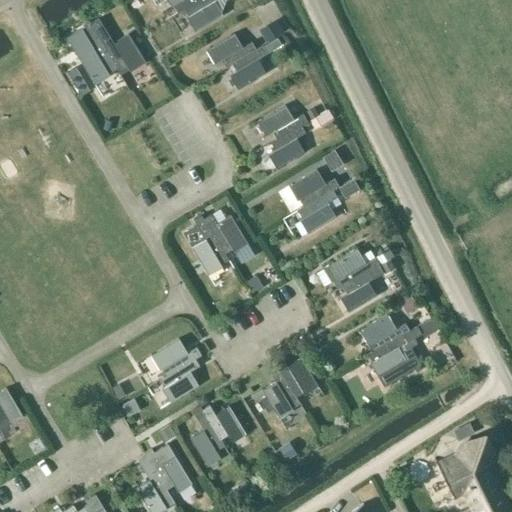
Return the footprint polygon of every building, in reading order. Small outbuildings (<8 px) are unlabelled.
[(167,0),(171,5),(172,5),(177,12),(184,9),(197,0),(167,0)] [(197,0),(184,9),(188,16),(186,17),(194,31),(222,15),(221,12),(214,0),(197,0)] [(113,42),(98,17),(89,23),(116,68),(120,74),(129,68),(129,70),(145,61),(128,33),(113,42)] [(283,31),(276,19),(259,28),(266,41),(283,31)] [(80,28),(66,37),(77,56),(94,84),(109,75),(108,73),(116,68),(89,23),(80,28)] [(226,68),(232,64),(255,48),(251,41),(242,46),(234,33),(205,49),(213,63),(220,59),(226,68)] [(277,35),(269,40),(273,47),(281,43),(277,35)] [(261,44),(255,48),(232,64),(236,71),(229,75),(237,89),(265,72),(257,58),(266,52),(261,44)] [(75,67),(67,71),(74,83),(81,78),(75,67)] [(265,134),(272,131),(276,138),(301,124),(307,121),(302,113),(293,118),(285,104),(256,121),(265,134)] [(312,106),(305,109),(309,117),(316,113),(312,106)] [(331,117),(325,108),(309,118),(314,127),(331,117)] [(305,132),(301,124),(276,138),(269,142),(274,150),(268,154),(275,168),(304,151),(296,137),(305,132)] [(333,148),(322,155),(328,164),(339,157),(333,148)] [(298,199),(302,206),(332,189),(338,186),(333,177),(324,182),(316,169),(288,185),(297,200),(298,199)] [(353,177),(339,185),(345,196),(359,188),(353,177)] [(332,189),(302,206),(296,209),(300,218),(299,218),(307,233),(335,216),(327,202),(336,196),(332,189)] [(211,213),(203,218),(225,253),(232,248),(240,263),(254,255),(247,242),(230,214),(216,223),(211,213)] [(195,230),(192,226),(183,233),(191,246),(207,274),(221,265),(221,263),(228,259),(225,253),(203,218),(201,214),(193,219),(198,228),(195,230)] [(391,246),(381,252),(385,260),(395,254),(391,246)] [(328,265),(321,269),(329,282),(331,281),(335,289),(342,285),(378,263),(374,256),(365,261),(357,248),(328,265)] [(389,258),(379,264),(384,273),(394,268),(389,258)] [(383,272),(378,263),(342,285),(347,293),(340,297),(348,311),(376,295),(368,281),(383,272)] [(256,274),(245,281),(252,292),(263,286),(256,274)] [(396,297),(406,312),(417,305),(408,290),(396,297)] [(369,343),(373,350),(409,329),(404,322),(395,327),(387,313),(359,330),(367,344),(369,343)] [(373,350),(367,353),(371,362),(369,362),(378,376),(384,386),(420,364),(409,345),(400,351),(398,346),(414,337),(421,333),(416,325),(409,329),(373,350)] [(161,368),(164,374),(194,358),(200,354),(195,346),(187,351),(178,338),(151,355),(159,369),(161,368)] [(273,361),(276,367),(296,396),(303,391),(304,393),(318,385),(301,358),(287,366),(282,357),(273,361)] [(198,365),(194,358),(164,374),(159,379),(163,387),(162,388),(170,402),(198,385),(190,371),(198,365)] [(266,374),(256,380),(261,389),(266,397),(273,410),(278,417),(292,409),(291,407),(299,402),(296,396),(276,367),(270,372),(275,381),(272,383),(266,374)] [(124,395),(118,383),(110,387),(116,399),(124,395)] [(0,428),(12,422),(22,415),(6,387),(0,390),(0,428)] [(204,394),(197,397),(201,403),(205,401),(206,396),(204,394)] [(129,400),(119,406),(124,416),(135,411),(129,400)] [(209,404),(201,409),(204,415),(220,439),(228,434),(232,441),(245,433),(228,405),(214,413),(209,404)] [(223,445),(220,439),(204,415),(197,420),(203,429),(189,437),(206,465),(220,457),(216,449),(223,445)] [(174,434),(168,424),(156,431),(163,441),(174,434)] [(459,456),(439,466),(434,457),(433,458),(453,498),(454,498),(453,495),(464,490),(472,505),(499,492),(487,467),(491,455),(482,435),(463,445),(459,456)] [(296,452),(289,440),(278,447),(286,459),(296,452)] [(143,452),(143,453),(144,454),(144,455),(150,465),(166,488),(173,484),(177,491),(191,483),(174,455),(166,442),(152,451),(150,448),(143,452)] [(149,479),(135,487),(149,511),(156,511),(166,507),(161,499),(169,494),(166,488),(150,465),(144,455),(137,460),(143,470),(149,479)] [(86,504),(76,510),(76,511),(105,511),(94,492),(83,499),(86,504)] [(511,511),(511,505),(507,508),(499,492),(472,505),(474,511),(511,511)] [(362,502),(347,511),(364,511),(360,505),(363,504),(362,502)]
